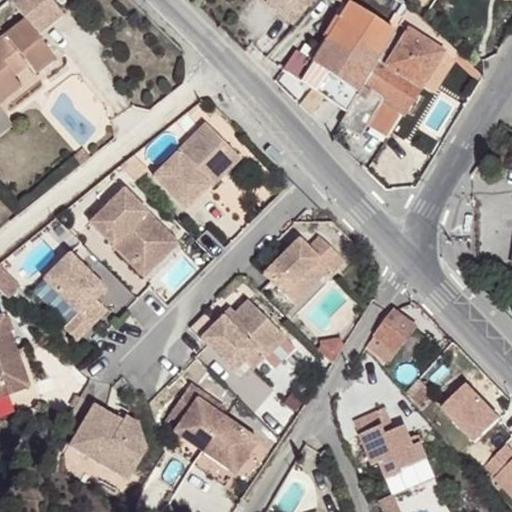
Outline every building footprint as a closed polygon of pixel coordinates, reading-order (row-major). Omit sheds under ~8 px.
[(19,0),(11,7),(25,24),(0,43),(0,106),(18,92),(10,83),(29,68),(35,75),(54,60),(39,41),(64,20),(47,0),(19,0)] [(269,0),(267,4),(279,14),(289,2),(285,0),(269,0)] [(285,0),(289,2),(279,14),(293,26),(311,7),(316,0),(285,0)] [(391,37),(394,32),(386,27),(349,3),(339,19),(335,17),(323,37),(326,40),(309,68),(304,65),(314,50),(305,44),(300,53),(296,51),(283,70),(347,111),(377,60),(384,49),(391,37)] [(384,49),(378,60),(420,88),(421,86),(443,53),(426,42),(435,32),(423,20),(409,7),(402,19),(398,25),(391,37),(384,49)] [(394,14),(386,27),(394,32),(398,25),(402,19),(394,14)] [(453,60),(443,53),(421,86),(433,93),(453,60)] [(347,111),(340,122),(360,135),(365,126),(387,139),(420,88),(378,60),(377,60),(347,111)] [(0,143),(15,132),(0,113),(0,143)] [(189,206),(213,183),(207,177),(236,148),(207,121),(156,173),(189,206)] [(207,177),(213,183),(216,185),(243,156),(236,148),(207,177)] [(107,234),(126,254),(131,249),(147,265),(176,235),(127,186),(95,219),(109,232),(107,234)] [(93,221),(107,234),(109,232),(95,219),(93,221)] [(266,268),(287,289),(321,255),(331,266),(334,268),(347,256),(321,230),(310,242),(301,233),(266,268)] [(131,249),(126,254),(147,275),(182,240),(176,235),(147,265),(131,249)] [(74,250),(48,276),(82,310),(70,322),(67,325),(81,339),(111,308),(99,296),(110,286),(74,250)] [(321,255),(287,289),(298,299),(331,266),(321,255)] [(2,266),(0,267),(0,287),(11,298),(24,286),(2,266)] [(82,310),(48,276),(35,288),(70,322),(82,310)] [(259,347),(263,351),(285,329),(253,298),(240,310),(232,318),(227,313),(205,335),(238,368),(259,347)] [(235,305),(227,313),(232,318),(240,310),(235,305)] [(394,311),(367,346),(388,363),(416,328),(394,311)] [(10,316),(0,319),(0,399),(34,388),(32,383),(22,353),(10,316)] [(285,329),(263,351),(278,366),(299,344),(285,329)] [(22,353),(32,383),(39,380),(29,350),(22,353)] [(418,379),(405,393),(414,404),(417,408),(432,393),(418,379)] [(211,394),(193,382),(172,412),(184,420),(177,428),(238,470),(261,437),(222,411),(207,400),(211,394)] [(110,388),(76,421),(101,445),(106,440),(129,463),(149,443),(147,416),(136,406),(132,410),(110,388)] [(226,405),(211,394),(207,400),(222,411),(226,405)] [(354,423),(372,466),(379,463),(387,481),(403,475),(402,472),(428,461),(421,444),(414,447),(411,439),(406,426),(393,432),(384,410),(354,423)] [(411,439),(414,447),(421,444),(422,443),(419,435),(411,439)] [(106,440),(101,445),(124,468),(129,463),(106,440)] [(399,511),(393,496),(379,502),(383,511),(399,511)]
